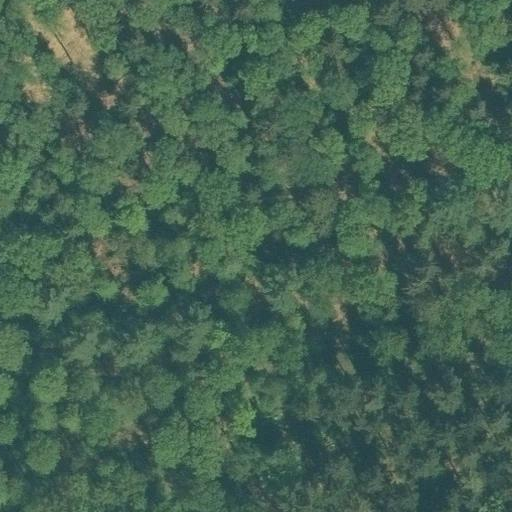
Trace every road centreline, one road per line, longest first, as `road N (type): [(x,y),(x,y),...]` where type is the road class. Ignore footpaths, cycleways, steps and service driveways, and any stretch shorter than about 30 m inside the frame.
road 1 (track): [(245,367),(511,369)]
road 2 (track): [(245,367),(0,366)]
